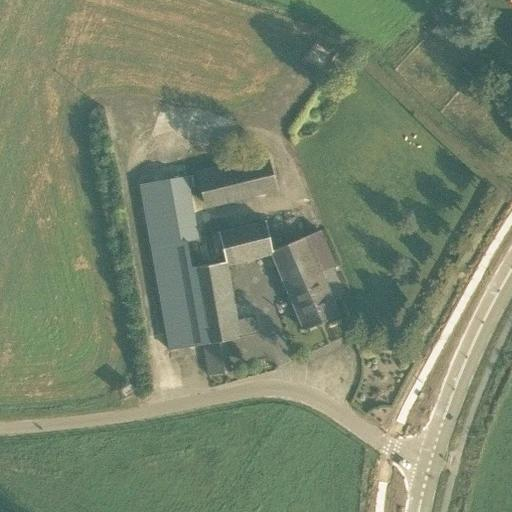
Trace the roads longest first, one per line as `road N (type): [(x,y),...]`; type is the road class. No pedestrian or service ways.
road 1 (unclassified): [(0,425),(103,418),(250,387),(305,393),(392,444)]
road 2 (secondary): [(427,468),(472,337),(511,268)]
